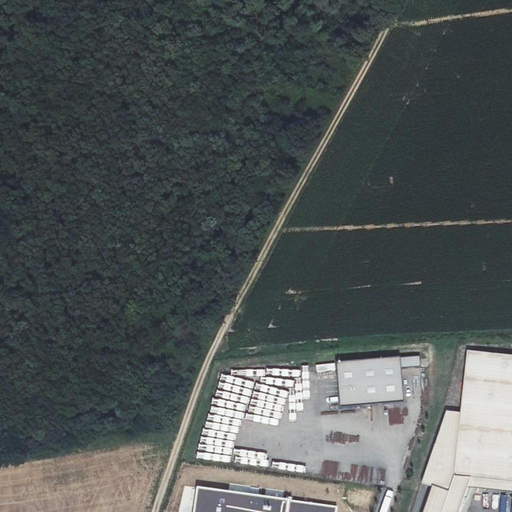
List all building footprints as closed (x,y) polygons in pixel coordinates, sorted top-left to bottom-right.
[(511,357),(467,352),(461,413),(447,411),(422,485),(434,489),(425,511),(462,511),(470,488),(511,492),(511,357)] [(401,407),(398,372),(418,370),(417,359),(333,366),(337,412),(401,407)] [(220,378),(219,394),(253,397),(254,381),(220,378)] [(402,423),(401,407),(388,408),(389,424),(402,423)] [(348,481),(349,474),(338,473),(339,462),(324,460),(322,477),(348,481)] [(349,480),(379,484),(381,468),(351,465),(349,480)] [(381,486),(373,511),(388,511),(395,490),(381,486)] [(511,511),(511,497),(502,497),(501,511),(511,511)]
